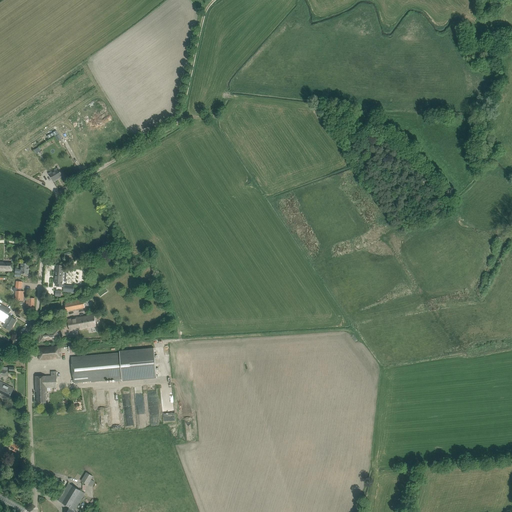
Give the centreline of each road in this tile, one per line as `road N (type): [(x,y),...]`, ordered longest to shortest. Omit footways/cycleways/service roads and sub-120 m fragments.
road 1 (track): [(40,273),(62,192),(181,117),(202,17),(215,0)]
road 2 (unclassified): [(34,511),(27,327)]
